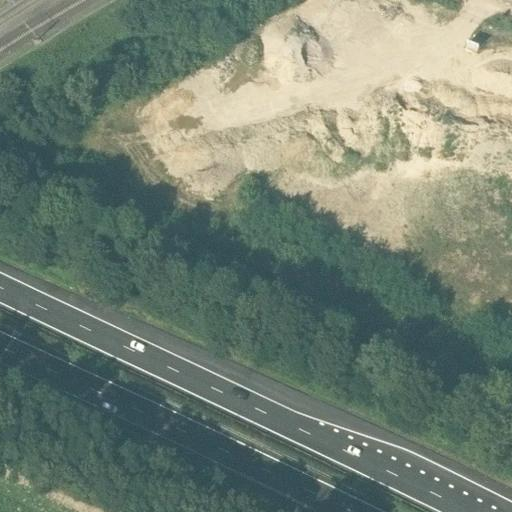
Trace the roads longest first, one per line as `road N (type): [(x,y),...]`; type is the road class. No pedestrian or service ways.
road 1 (trunk): [(470,511),(0,288)]
road 2 (trunk): [(0,346),(350,511)]
